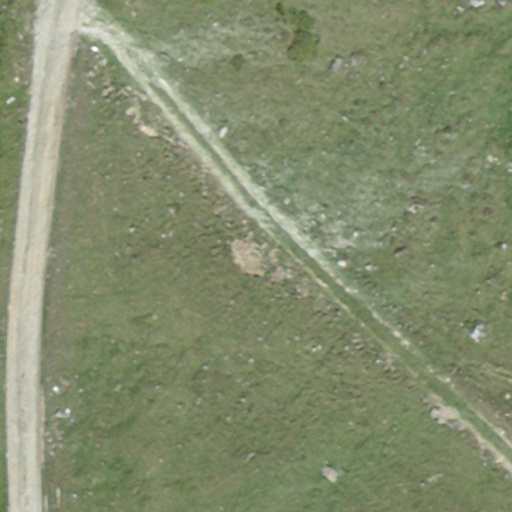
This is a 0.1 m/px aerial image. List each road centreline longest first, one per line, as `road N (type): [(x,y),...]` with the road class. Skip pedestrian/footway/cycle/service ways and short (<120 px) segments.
road 1 (track): [(49,29),(134,68),(511,471)]
road 2 (track): [(63,0),(49,29),(18,438),(22,511)]
